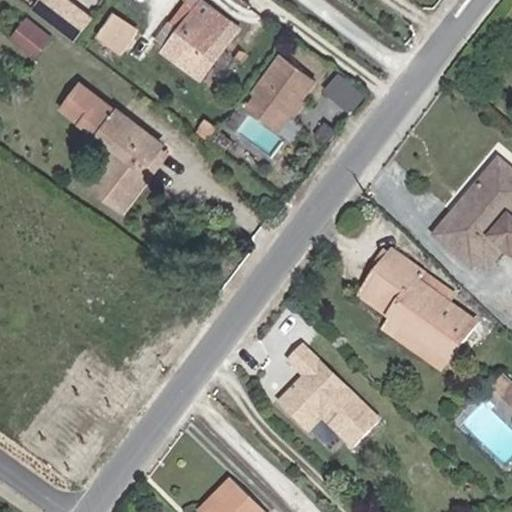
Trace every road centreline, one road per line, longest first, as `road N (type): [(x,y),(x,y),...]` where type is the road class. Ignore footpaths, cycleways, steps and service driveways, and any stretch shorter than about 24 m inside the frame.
road 1 (unclassified): [(476,0),(88,511)]
road 2 (unknown): [(218,340),(331,481),(369,511)]
road 3 (unknown): [(315,511),(191,375)]
road 4 (unknown): [(416,79),(315,0)]
